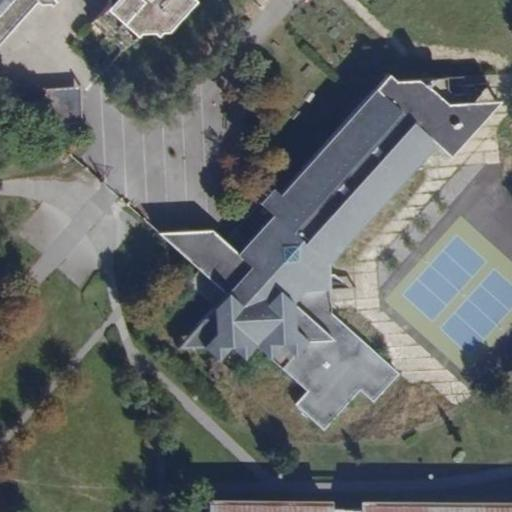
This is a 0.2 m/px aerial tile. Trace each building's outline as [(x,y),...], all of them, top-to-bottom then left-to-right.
[(0,36),(28,6),(21,0),(5,0),(0,6),(0,36)] [(0,0),(0,6),(5,0),(21,0),(28,6),(29,7),(41,7),(44,10),(49,3),(45,0),(108,0),(113,9),(97,27),(130,55),(145,37),(160,37),(163,40),(166,36),(169,37),(201,2),(200,0),(0,0)] [(394,79),(387,73),(380,80),(278,192),(273,187),(258,202),(271,214),(236,252),(210,229),(183,258),(198,270),(184,285),(211,308),(176,347),(204,347),(230,370),(253,345),(305,391),(294,404),(322,430),(359,390),(371,401),(397,374),(329,313),(327,262),(435,143),(448,155),(498,99),(488,99),(471,84),(445,86),(445,76),(394,79)] [(75,127),(72,90),(35,92),(36,108),(59,106),(61,128),(75,127)] [(61,128),(59,106),(36,108),(21,109),(62,145),(61,128)] [(511,511),(511,501),(395,501),(395,506),(203,506),(202,511),(511,511)]
